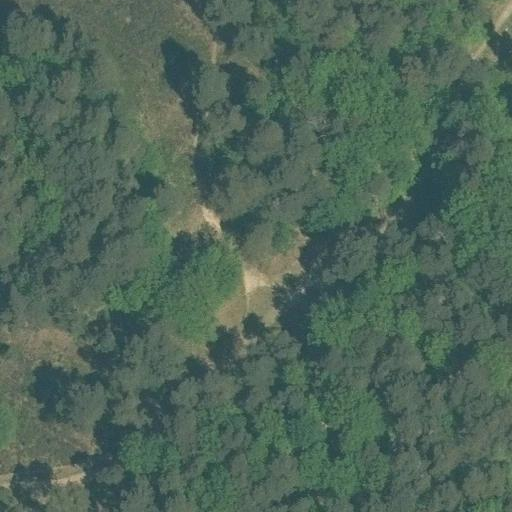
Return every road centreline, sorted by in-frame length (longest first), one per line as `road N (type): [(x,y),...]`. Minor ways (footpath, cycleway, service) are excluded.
road 1 (track): [(0,490),(64,482),(172,444),(256,359)]
road 2 (track): [(256,359),(355,187)]
road 3 (track): [(457,65),(401,118),(355,187)]
